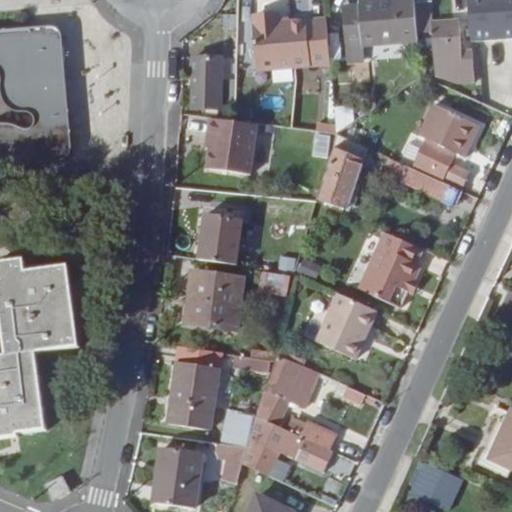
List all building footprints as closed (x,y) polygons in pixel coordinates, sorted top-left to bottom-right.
[(345,49),(348,49),(400,45),(397,0),(360,3),(360,7),(341,8),(345,49)] [(511,0),(469,0),(473,45),(511,41),(511,0)] [(431,4),(416,5),(418,35),(435,34),(437,57),(439,69),(463,80),(475,79),(473,48),(461,49),(458,22),(433,24),(431,4)] [(279,16),(254,18),(259,71),(332,66),(327,20),(280,23),(279,16)] [(0,31),(0,166),(59,160),(67,157),(69,149),(58,32),(54,29),(49,26),(0,31)] [(223,60),(195,59),(193,109),(221,110),(223,60)] [(456,154),(465,158),(480,127),(435,107),(421,137),(430,141),(456,154)] [(350,129),(352,110),(336,108),(334,127),(350,129)] [(238,124),(211,121),(208,138),(212,138),(210,151),(208,171),(252,176),(258,126),(238,124)] [(315,134),(311,156),(324,158),(327,136),(315,134)] [(347,208),(362,160),(367,150),(339,137),(318,199),(347,208)] [(416,172),(459,192),(460,192),(469,174),(451,166),(456,154),(430,141),(416,172)] [(392,161),(387,169),(403,176),(400,183),(452,207),(459,192),(416,172),(392,161)] [(237,267),(244,221),(207,216),(200,261),(237,267)] [(422,250),(385,234),(359,291),(400,310),(406,296),(412,284),(420,267),(415,264),(422,250)] [(25,262),(0,265),(0,306),(7,359),(37,354),(80,348),(69,268),(26,274),(25,262)] [(244,281),(193,275),(187,326),(238,333),(244,281)] [(290,278),(263,275),(260,292),(287,297),(290,278)] [(412,284),(406,296),(412,299),(417,287),(412,284)] [(511,288),(503,309),(511,312),(511,288)] [(377,314),(337,296),(317,343),(356,361),(377,314)] [(222,355),(179,350),(169,425),(211,431),(222,355)] [(37,354),(7,359),(0,359),(0,441),(19,438),(19,435),(48,431),(37,354)] [(275,363),(270,377),(256,417),(278,427),(290,402),(298,404),(306,406),(318,373),(309,369),(277,357),(275,363)] [(270,377),(275,363),(245,359),(243,373),(270,377)] [(225,446),(247,449),(255,418),(231,413),(225,446)] [(511,413),(509,420),(500,416),(480,462),(511,476),(511,413)] [(243,464),(268,476),(278,453),(322,473),(332,453),(329,451),(300,437),(278,427),(256,417),(255,418),(247,449),(243,464)] [(300,437),(329,451),(336,436),(307,423),(300,437)] [(247,449),(225,446),(222,445),(219,460),(243,464),(247,449)] [(162,450),(153,506),(196,511),(204,456),(162,450)] [(443,475),(431,502),(450,510),(461,483),(443,475)] [(53,501),(70,493),(62,479),(46,487),(53,501)] [(288,511),(258,497),(250,511),(288,511)]
